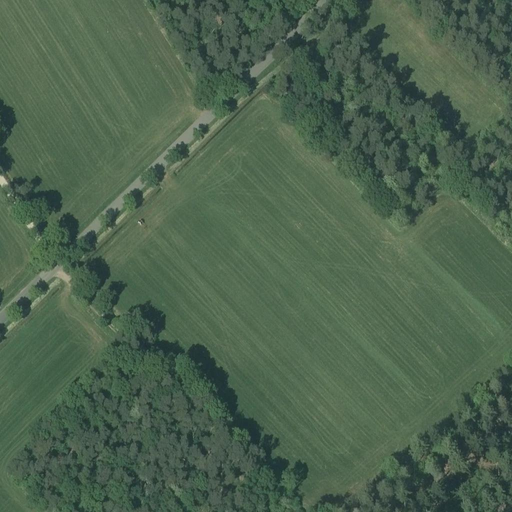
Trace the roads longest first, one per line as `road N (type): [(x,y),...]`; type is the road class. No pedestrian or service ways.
road 1 (unclassified): [(0,323),(332,0)]
road 2 (track): [(60,264),(291,511)]
